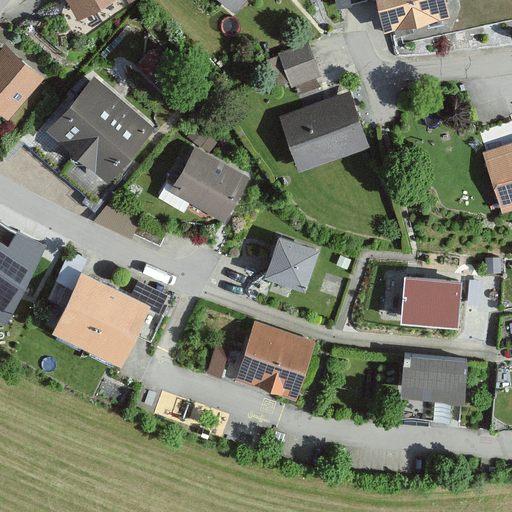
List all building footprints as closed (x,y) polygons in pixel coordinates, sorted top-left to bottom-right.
[(68,0),(80,19),(111,0),(68,0)] [(218,0),(235,15),(249,0),(218,0)] [(374,0),(383,35),(448,19),(443,0),(374,0)] [(0,49),(0,113),(8,121),(45,78),(5,44),(0,49)] [(279,58),(292,89),(319,77),(306,46),(279,58)] [(46,129),(107,182),(154,127),(93,75),(46,129)] [(278,118),(297,173),(369,148),(350,93),(278,118)] [(484,136),(511,130),(511,115),(482,120),(484,136)] [(511,143),(481,154),(500,214),(511,210),(511,143)] [(169,191),(223,222),(248,178),(194,147),(169,191)] [(104,195),(98,214),(134,225),(140,206),(104,195)] [(0,225),(0,314),(3,316),(43,251),(0,225)] [(264,278),(305,292),(319,250),(278,236),(264,278)] [(459,273),(405,269),(402,307),(456,311),(459,273)] [(51,332),(118,365),(147,307),(80,273),(51,332)] [(235,377),(295,397),(313,343),(253,322),(235,377)] [(207,357),(222,363),(232,338),(217,332),(207,357)] [(403,384),(462,389),(465,356),(406,350),(403,384)]
